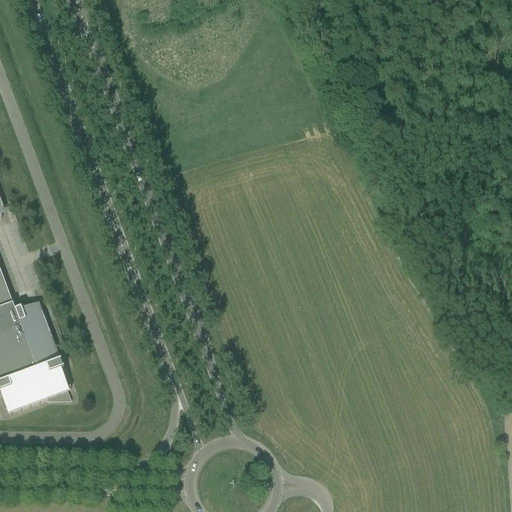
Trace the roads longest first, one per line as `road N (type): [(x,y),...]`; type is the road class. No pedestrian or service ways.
road 1 (unclassified): [(0,439),(88,440),(102,436),(119,410),(0,80)]
road 2 (secondary): [(240,443),(74,0)]
road 3 (secondary): [(31,0),(171,372)]
road 4 (tertiary): [(0,493),(189,498)]
road 5 (track): [(507,511),(499,414),(481,381)]
road 6 (tertiary): [(129,477),(0,476)]
road 7 (secondary): [(171,372),(170,434),(129,477)]
